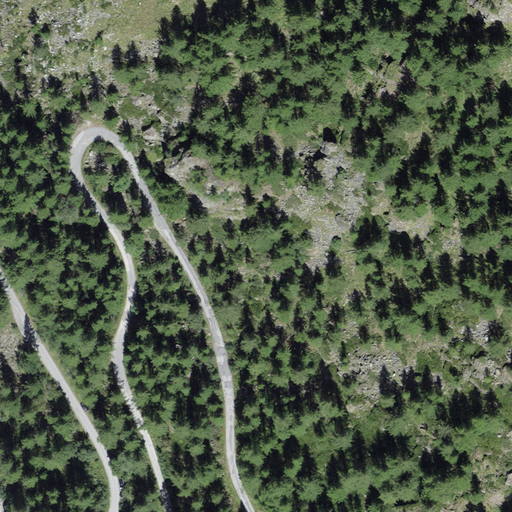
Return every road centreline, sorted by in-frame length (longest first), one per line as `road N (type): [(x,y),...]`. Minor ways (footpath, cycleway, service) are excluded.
road 1 (unclassified): [(168,511),(120,372),(130,268),(75,172),(82,142),(99,134),(123,148),(209,311),(227,382),(233,468),(250,511)]
road 2 (unclassified): [(0,274),(100,447),(112,476),(113,511)]
